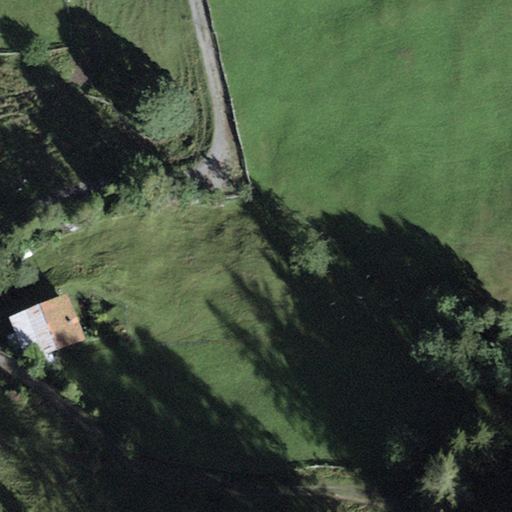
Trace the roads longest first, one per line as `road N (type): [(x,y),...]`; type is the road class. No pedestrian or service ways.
road 1 (track): [(0,360),(145,467),(336,492),(511,470)]
road 2 (track): [(0,242),(49,211),(209,174),(232,144),(234,52),(221,0)]
